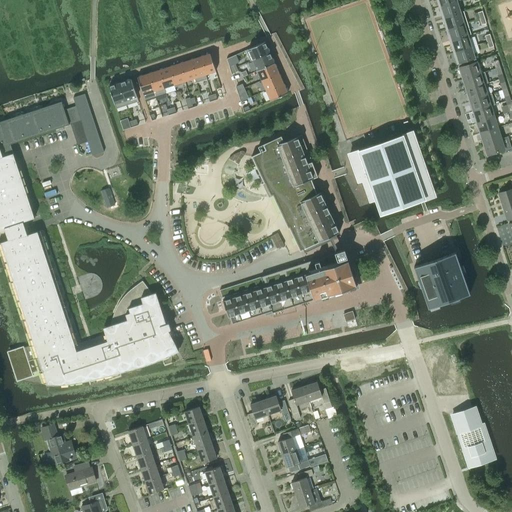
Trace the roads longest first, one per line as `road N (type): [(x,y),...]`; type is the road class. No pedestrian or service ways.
road 1 (residential): [(391,290),(364,232),(187,289)]
road 2 (residential): [(131,234),(63,193),(70,169),(111,153),(92,80)]
road 3 (residential): [(473,181),(414,0)]
road 4 (residential): [(391,290),(208,335)]
road 5 (unclassified): [(478,511),(463,497),(412,343)]
road 6 (residential): [(267,511),(223,385)]
road 7 (residential): [(93,406),(223,385)]
road 8 (residential): [(163,123),(232,101),(217,55)]
